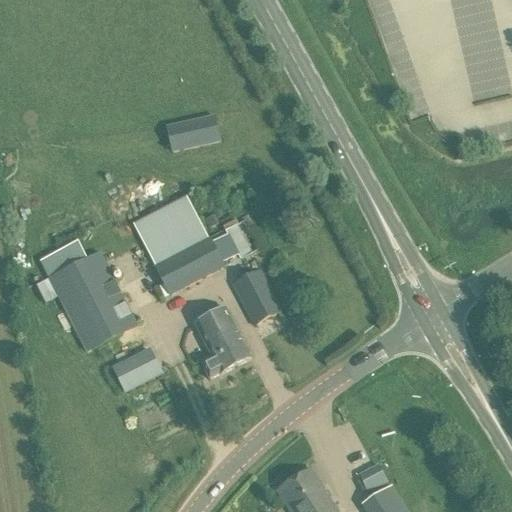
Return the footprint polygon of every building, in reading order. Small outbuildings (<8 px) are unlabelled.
[(165,128),(171,154),(221,143),(217,127),(216,119),(215,117),(184,124),(168,128),(165,128)] [(188,198),(135,226),(172,297),(225,269),(188,198)] [(245,221),(226,231),(240,260),(260,250),(245,221)] [(101,254),(50,280),(87,352),(138,326),(101,254)] [(43,271),(31,277),(41,296),(53,291),(43,271)] [(261,273),(233,287),(254,328),(282,313),(261,273)] [(225,310),(195,326),(211,358),(200,363),(209,382),(220,376),(251,361),(225,310)] [(152,353),(116,371),(126,392),(162,374),(152,353)] [(360,474),(369,492),(388,482),(379,465),(360,474)] [(336,511),(311,472),(277,493),(289,511),(336,511)]
